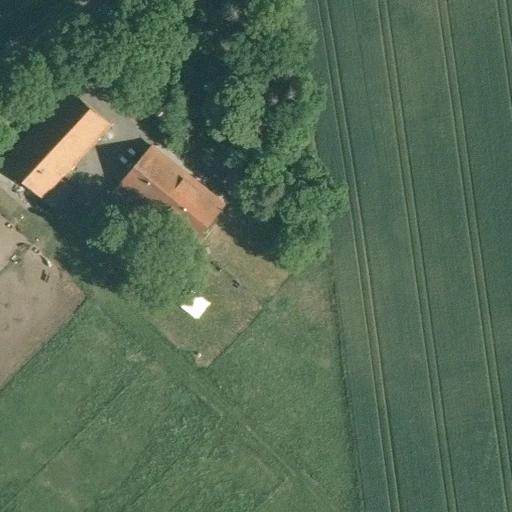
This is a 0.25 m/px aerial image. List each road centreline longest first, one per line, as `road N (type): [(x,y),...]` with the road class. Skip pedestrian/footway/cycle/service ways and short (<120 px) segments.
road 1 (unknown): [(124,138),(66,26)]
road 2 (unclassified): [(101,0),(0,75)]
